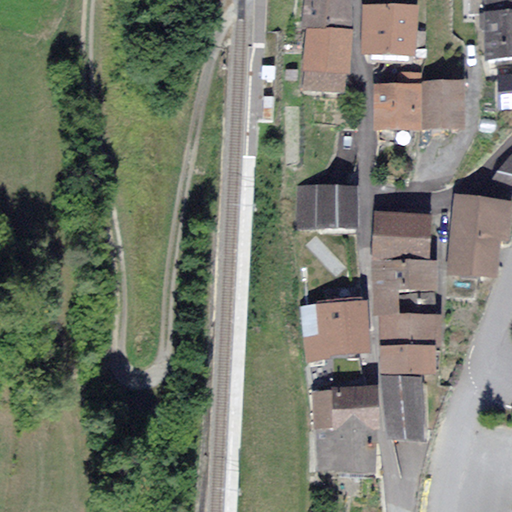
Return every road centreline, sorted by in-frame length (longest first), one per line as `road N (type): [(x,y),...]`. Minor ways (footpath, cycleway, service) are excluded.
road 1 (track): [(91,0),(88,102),(114,213),(120,287),(115,363),(134,387),(161,373),(183,195),(225,21),(242,2)]
road 2 (residential): [(363,194),(367,332),(388,511)]
road 3 (residential): [(356,0),(367,121),(363,194)]
road 4 (residential): [(363,194),(438,196),(468,185),(511,145)]
